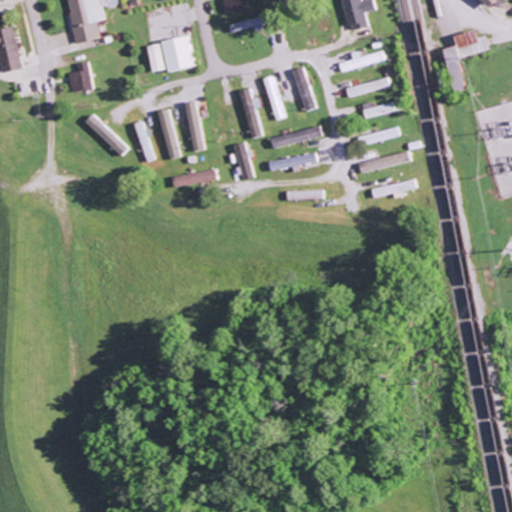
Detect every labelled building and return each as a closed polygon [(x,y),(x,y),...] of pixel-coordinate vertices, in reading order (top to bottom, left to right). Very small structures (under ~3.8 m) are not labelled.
[(105,20),(100,0),(66,0),(76,44),(99,39),(96,22),(105,20)] [(223,0),(227,13),(250,8),(247,0),(223,0)] [(340,0),(345,30),(366,27),(364,12),(373,11),(371,0),(365,0),(359,1),(359,0),(340,0)] [(486,0),(495,9),(505,0),(486,0)] [(228,25),(231,34),(263,26),(261,17),(228,25)] [(23,69),(14,27),(0,29),(0,59),(3,73),(23,69)] [(489,51),(485,36),(476,39),(474,31),(452,36),(455,46),(442,49),(452,93),(466,90),(458,59),(489,51)] [(195,67),(189,36),(160,42),(167,73),(195,67)] [(164,71),(160,44),(147,46),(151,72),(164,71)] [(341,72),(386,60),(384,51),(360,57),(358,52),(351,54),(352,60),(338,63),(341,72)] [(78,72),(68,74),(73,93),(94,89),(88,62),(77,64),(78,72)] [(317,108),(304,67),(292,71),(305,112),(317,108)] [(287,118),(275,76),(264,79),(276,121),(287,118)] [(392,86),(389,77),(345,88),(348,98),(392,86)] [(259,98),(252,99),(250,89),(241,90),(250,139),(262,137),(257,108),(261,108),(259,98)] [(195,151),(205,149),(195,101),(185,103),(195,151)] [(374,107),(372,102),(362,104),(365,119),(396,111),(394,102),(374,107)] [(182,157),(168,109),(158,112),(172,160),(182,157)] [(136,124),(148,163),(158,160),(146,120),(136,124)] [(94,129),(114,147),(120,141),(100,123),(94,129)] [(357,138),(360,147),(401,136),(399,127),(357,138)] [(271,136),(273,147),(321,139),(320,129),(271,136)] [(235,145),(242,181),(253,179),(246,143),(235,145)] [(361,174),(409,162),(407,151),(358,164),(361,174)] [(269,163),(271,172),(296,166),(296,167),(318,162),(316,152),(269,163)] [(218,183),(216,172),(174,175),(175,187),(218,183)] [(373,196),(418,190),(416,181),(371,188),(373,196)] [(325,190),(287,192),(287,200),(325,199),(325,190)]
